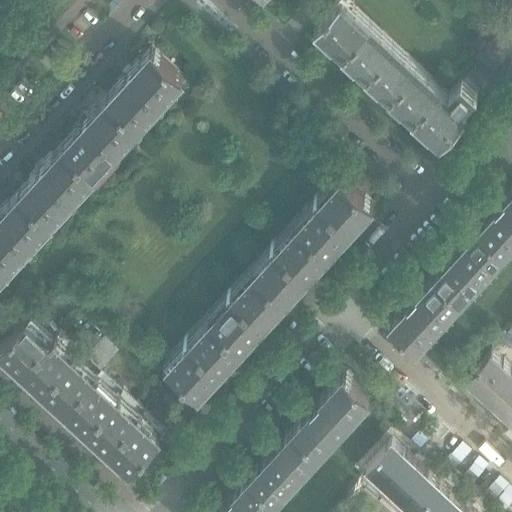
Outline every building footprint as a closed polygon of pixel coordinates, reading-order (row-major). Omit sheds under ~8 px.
[(307,15),(321,0),(304,0),(298,7),(307,15)] [(315,23),(332,6),(325,0),(321,0),(307,15),(315,23)] [(315,23),(315,24),(441,140),(466,113),(464,112),(459,108),(474,91),(476,93),(477,92),(462,78),(446,96),(342,0),(337,0),(332,6),(315,23)] [(501,27),(511,37),(511,20),(509,18),(501,27)] [(492,36),(510,52),(511,50),(511,37),(501,27),(492,36)] [(484,45),(502,61),(510,52),(492,36),(484,45)] [(107,93),(138,122),(183,72),(152,44),(107,93)] [(476,53),(480,58),(495,71),(496,71),(494,70),(502,61),(484,45),(476,53)] [(138,122),(107,93),(64,140),(95,168),(102,161),(138,122)] [(19,188),(50,217),(95,168),(64,140),(19,188)] [(328,250),(355,221),(373,201),(342,172),(319,196),(296,221),(328,250)] [(478,223),(505,247),(511,239),(511,185),(503,195),(478,223)] [(19,188),(0,209),(0,259),(6,265),(50,217),(19,188)] [(253,268),(285,297),(328,250),(296,221),(253,268)] [(505,247),(478,223),(434,271),(461,295),(505,247)] [(253,268),(210,314),(242,344),(285,297),(253,268)] [(461,295),(434,271),(390,318),(417,342),(461,295)] [(35,306),(0,343),(0,346),(42,385),(79,346),(49,319),(68,299),(53,286),(35,306)] [(242,344),(210,314),(168,361),(170,362),(199,390),(242,344)] [(100,366),(118,346),(104,333),(86,352),(79,346),(42,385),(85,425),(122,386),(100,366)] [(511,414),(511,366),(505,360),(491,347),(467,372),(511,414)] [(343,369),(294,422),(320,447),(369,394),(343,369)] [(129,466),(165,426),(122,386),(85,425),(129,466)] [(250,470),(277,494),(320,447),(294,422),(250,470)] [(416,505),(440,479),(392,434),(368,461),(416,505)] [(260,511),(277,494),(250,470),(211,511),(260,511)] [(476,511),(440,479),(416,505),(423,511),(476,511)]
